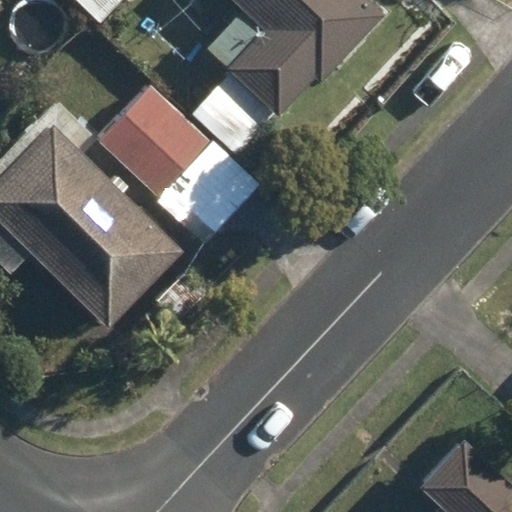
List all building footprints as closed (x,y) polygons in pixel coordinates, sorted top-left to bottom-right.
[(231,70),(280,115),(317,76),(322,82),(385,15),(368,0),(237,0),(269,29),(231,70)] [(157,199),(206,243),(259,186),(152,87),(100,143),(159,198),(157,199)] [(32,249),(111,325),(183,250),(78,150),(91,136),(56,101),(0,159),(0,262),(10,272),(32,249)] [(200,260),(217,277),(244,248),(227,232),(200,260)] [(156,301),(175,322),(205,293),(186,273),(156,301)] [(511,511),(511,483),(464,439),(420,487),(446,511),(511,511)]
